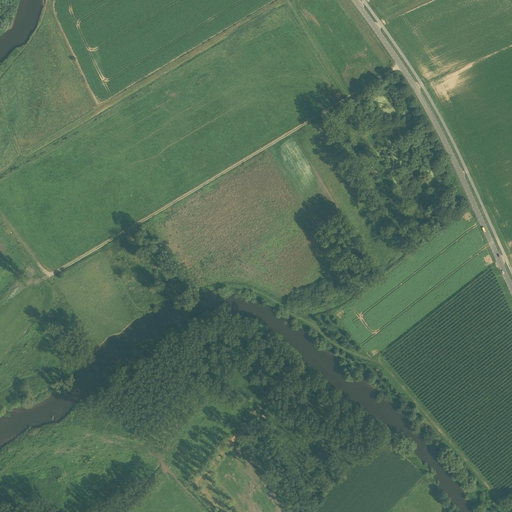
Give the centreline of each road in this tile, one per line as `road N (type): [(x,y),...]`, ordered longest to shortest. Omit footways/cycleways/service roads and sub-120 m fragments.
road 1 (track): [(99,246),(407,63)]
road 2 (tertiary): [(511,290),(421,97),(353,0)]
road 3 (track): [(99,110),(284,0)]
road 4 (track): [(510,511),(376,361)]
road 5 (track): [(0,213),(50,273),(99,246)]
